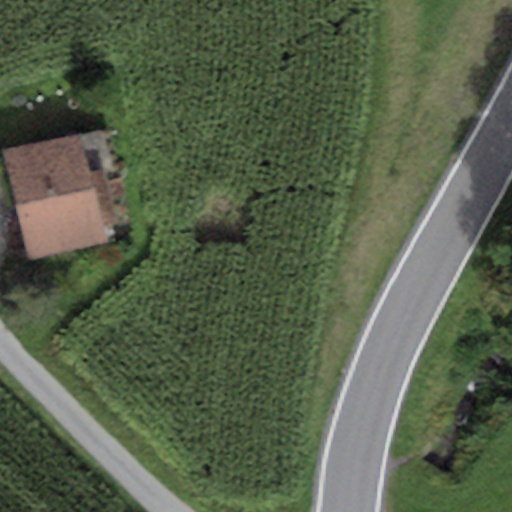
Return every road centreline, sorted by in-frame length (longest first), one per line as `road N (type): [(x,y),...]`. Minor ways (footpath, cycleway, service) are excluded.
road 1 (tertiary): [(511,123),(385,349),(352,453),(347,511)]
road 2 (track): [(172,511),(0,347)]
